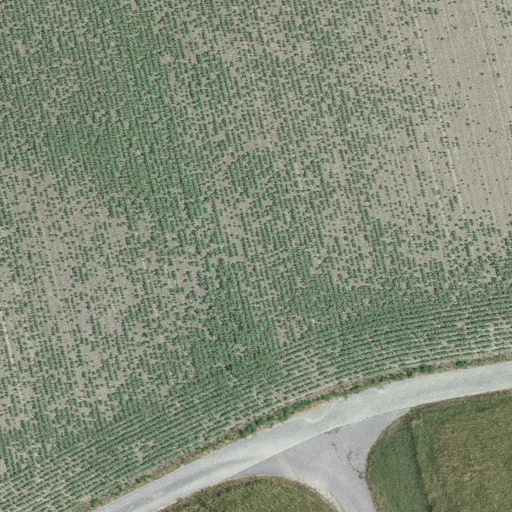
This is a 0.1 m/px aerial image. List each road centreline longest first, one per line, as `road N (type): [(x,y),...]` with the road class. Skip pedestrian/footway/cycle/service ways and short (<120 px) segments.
road 1 (track): [(144,511),(317,424),(360,511)]
road 2 (track): [(511,375),(317,424)]
